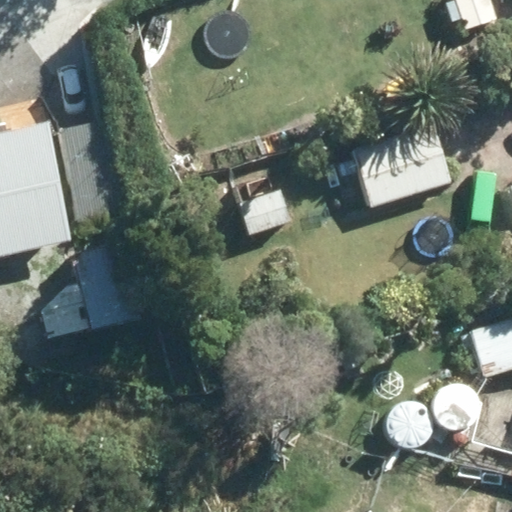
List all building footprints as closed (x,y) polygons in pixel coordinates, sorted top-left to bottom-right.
[(157,21),(113,33),(134,111),(178,98),(157,21)] [(486,62),(457,69),(463,94),(492,87),(486,62)] [(99,121),(53,131),(73,227),(118,218),(99,121)] [(43,131),(0,141),(0,262),(71,246),(43,131)] [(432,131),(352,155),(370,213),(450,190),(432,131)] [(189,186),(174,134),(136,145),(151,197),(189,186)] [(511,188),(498,191),(511,249),(511,188)] [(66,252),(89,341),(141,327),(117,239),(66,252)] [(511,323),(471,339),(487,385),(511,375),(511,323)] [(371,446),(442,464),(450,429),(380,411),(371,446)]
